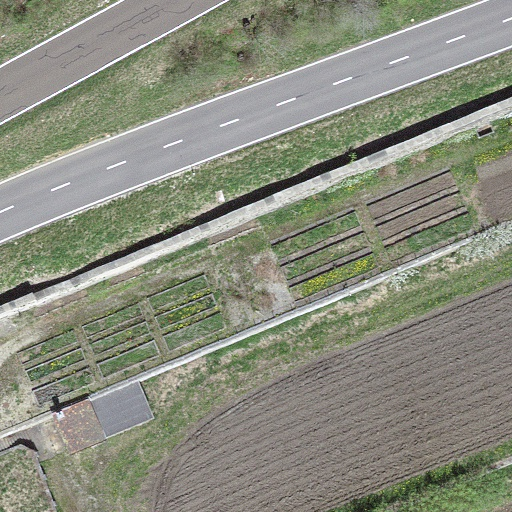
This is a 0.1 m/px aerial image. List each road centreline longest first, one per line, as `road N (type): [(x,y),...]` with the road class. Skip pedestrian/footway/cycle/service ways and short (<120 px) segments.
road 1 (secondary): [(511,21),(0,211)]
road 2 (tertiary): [(156,0),(0,85)]
